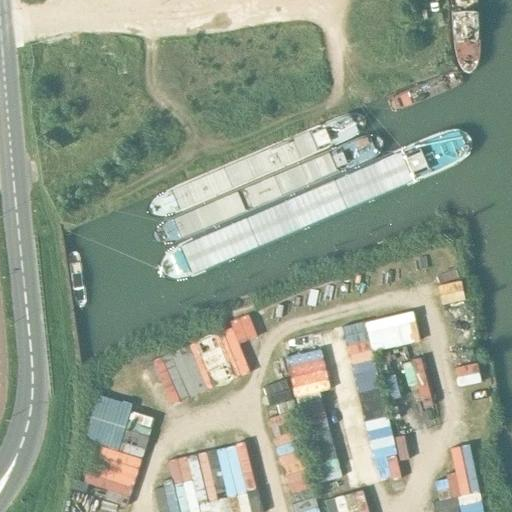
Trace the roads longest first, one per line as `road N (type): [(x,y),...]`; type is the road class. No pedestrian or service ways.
road 1 (secondary): [(5,473),(19,443),(31,359),(0,19)]
road 2 (unknown): [(144,511),(166,446),(188,413),(231,403),(263,432),(278,511)]
road 3 (unknown): [(154,12),(317,7),(327,0)]
road 4 (unknown): [(0,18),(154,12)]
